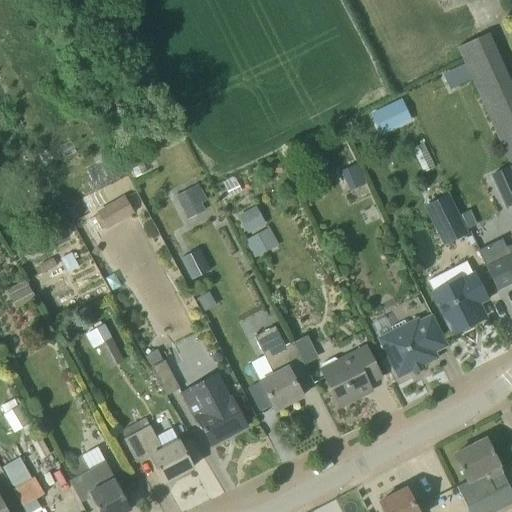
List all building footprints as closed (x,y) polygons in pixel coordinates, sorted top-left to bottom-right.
[(511,72),(493,32),(459,48),(511,163),(511,72)] [(466,79),(461,67),(438,78),(443,90),(466,79)] [(412,121),(401,100),(380,110),(391,131),(412,121)] [(169,142),(182,135),(173,118),(160,125),(169,142)] [(357,165),(341,172),(348,187),(363,180),(357,165)] [(505,209),(511,205),(511,175),(508,167),(490,175),(505,209)] [(207,201),(198,185),(176,197),(184,213),(201,204),(207,201)] [(123,196),(95,213),(106,231),(134,214),(123,196)] [(447,196),(426,206),(445,245),(466,234),(447,196)] [(67,211),(73,222),(81,218),(74,207),(67,211)] [(253,210),(238,218),(247,234),(261,226),(253,210)] [(269,228),(245,241),(251,253),(275,240),(269,228)] [(211,271),(200,249),(180,259),(191,281),(211,271)] [(71,253),(60,259),(68,274),(79,268),(71,253)] [(497,290),(511,283),(511,256),(511,255),(486,268),(497,290)] [(478,281),(476,282),(473,275),(462,281),(461,279),(452,283),(447,272),(429,281),(446,316),(444,317),(453,334),(459,331),(457,326),(473,318),(476,323),(482,320),(474,306),(487,299),(478,281)] [(26,280),(5,291),(15,309),(36,298),(26,280)] [(393,332),(378,339),(398,378),(413,371),(414,375),(424,370),(423,366),(437,359),(434,353),(446,347),(431,316),(419,322),(417,319),(406,325),(404,321),(391,328),(393,332)] [(97,347),(112,339),(105,324),(85,335),(93,349),(97,347)] [(302,397),(291,375),(305,368),(292,342),(284,346),(274,326),(253,336),(273,375),(260,382),(275,411),(302,397)] [(112,339),(97,347),(109,370),(125,362),(112,339)] [(366,347),(321,370),(340,408),(372,392),(368,385),(381,378),(366,347)] [(145,357),(151,368),(163,362),(157,351),(145,357)] [(163,362),(151,368),(166,396),(179,389),(164,361),(163,362)] [(216,376),(181,394),(194,419),(196,418),(211,445),(227,437),(226,435),(245,425),(231,398),(229,400),(216,376)] [(30,424),(19,405),(3,415),(14,434),(30,424)] [(123,431),(126,438),(137,432),(149,426),(145,418),(123,431)] [(148,453),(150,457),(164,483),(192,468),(178,441),(162,450),(149,426),(123,440),(134,460),(148,453)] [(41,459),(49,454),(40,437),(31,442),(41,459)] [(504,511),(511,508),(511,492),(502,473),(499,467),(500,467),(486,439),(453,456),(467,482),(456,487),(467,507),(469,511),(504,511)] [(106,462),(90,470),(69,481),(81,504),(91,498),(98,511),(126,511),(131,510),(106,462)] [(16,488),(26,506),(44,495),(34,478),(16,488)] [(417,511),(405,489),(379,502),(384,511),(417,511)]
